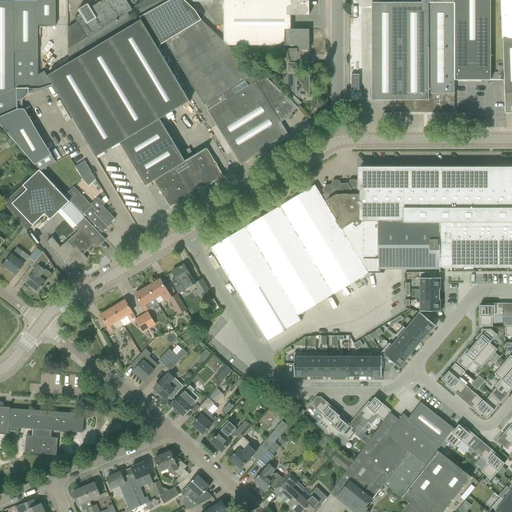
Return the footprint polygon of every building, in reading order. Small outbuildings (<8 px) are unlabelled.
[(14,89),(13,1),(0,0),(0,94),(11,89),(14,89)] [(37,0),(37,1),(13,1),(14,89),(29,89),(38,89),(38,88),(38,75),(38,26),(56,26),(55,0),(37,0)] [(69,58),(106,35),(131,20),(127,14),(132,10),(125,0),(103,0),(90,8),(88,4),(79,10),(81,14),(75,18),(78,23),(68,28),(69,58)] [(269,46),(284,46),(284,29),(291,29),(291,27),(290,16),(295,15),(309,15),(309,0),(224,0),(224,42),(229,46),(240,46),(249,46),(259,46),(269,46)] [(454,112),(454,103),(454,77),(454,0),(421,0),(421,3),(372,3),(372,100),(393,100),(393,112),(454,112)] [(488,0),(454,0),(454,77),(488,77),(488,0)] [(511,113),(511,0),(501,0),(503,39),(504,58),(505,113),(511,113)] [(170,208),(224,176),(207,148),(185,162),(159,120),(182,106),(189,102),(140,20),(131,25),(48,76),(91,150),(96,158),(121,143),(142,178),(146,185),(153,181),(170,208)] [(201,20),(165,42),(204,106),(207,104),(210,108),(207,110),(241,166),(289,136),(280,122),(287,118),(297,107),(260,72),(257,74),(201,20)] [(309,29),(291,29),(284,29),(284,46),(298,46),(298,52),(298,55),(309,55),(309,29)] [(286,75),(296,75),(296,73),(298,73),(298,63),(298,55),(298,52),(284,52),(284,59),(287,61),(287,63),(287,73),(287,74),(286,75)] [(44,71),(38,75),(38,88),(52,85),(44,71)] [(351,74),(351,90),(359,90),(359,74),(351,74)] [(296,75),(286,75),(281,81),(289,89),(300,98),(303,95),(309,95),(309,85),(312,85),(312,80),(309,80),(309,77),(296,77),(296,75)] [(11,89),(0,94),(0,117),(17,110),(17,100),(23,100),(29,94),(29,89),(14,89),(11,89)] [(0,123),(35,164),(51,154),(24,110),(17,110),(0,117),(0,123)] [(6,135),(0,140),(0,141),(6,149),(13,143),(6,135)] [(75,166),(87,186),(96,180),(84,161),(75,166)] [(324,194),(321,196),(367,273),(378,269),(438,269),(440,269),(440,271),(477,272),(490,272),(502,272),(511,271),(511,168),(358,168),(358,169),(359,179),(358,179),(358,180),(356,180),(355,180),(349,180),(347,185),(341,185),(339,190),(333,190),(330,195),(325,195),(324,194)] [(23,185),(4,203),(26,230),(32,225),(33,225),(45,214),(50,220),(60,211),(62,213),(64,211),(81,230),(61,247),(52,237),(46,242),(63,261),(64,261),(69,267),(76,261),(79,265),(87,258),(83,254),(95,244),(97,247),(105,239),(40,170),(23,185)] [(367,273),(321,196),(315,185),(314,186),(314,187),(301,194),(299,192),(292,196),(294,199),(281,206),(279,207),(279,208),(266,215),(264,212),(257,216),(259,219),(259,220),(246,227),(244,228),(245,228),(212,248),(212,247),(210,248),(211,250),(212,250),(237,292),(267,342),(301,321),(298,315),(367,273)] [(115,219),(103,206),(104,204),(98,198),(91,205),(74,187),(65,195),(88,219),(89,219),(102,233),(111,224),(110,223),(115,219)] [(10,256),(9,257),(3,265),(16,275),(24,264),(17,258),(22,251),(17,247),(11,256),(10,256)] [(30,257),(29,258),(34,262),(39,256),(42,252),(37,248),(30,257)] [(34,262),(31,267),(35,270),(26,282),(38,292),(41,287),(41,288),(43,286),(42,286),(44,283),(45,283),(52,274),(51,275),(43,270),(50,261),(46,256),(42,252),(39,256),(34,262)] [(184,265),(172,272),(176,279),(171,282),(178,294),(195,283),(190,276),(189,273),(184,265)] [(419,278),(419,279),(420,279),(420,289),(439,289),(439,290),(440,290),(440,289),(440,279),(441,279),(441,278),(434,278),(434,273),(435,273),(419,273),(420,273),(420,278),(419,278)] [(160,279),(148,287),(155,298),(160,295),(163,300),(165,299),(170,296),(167,291),(160,279)] [(201,295),(208,290),(202,279),(194,284),(201,295)] [(158,304),(155,298),(148,287),(135,294),(140,303),(142,306),(146,311),(148,310),(158,304)] [(420,289),(420,300),(439,300),(439,290),(439,289),(420,289)] [(207,291),(202,294),(207,303),(212,300),(207,291)] [(179,315),(186,310),(177,295),(169,300),(179,315)] [(132,312),(130,309),(125,300),(112,308),(119,320),(127,315),(130,320),(135,317),(132,312)] [(419,311),(419,312),(441,312),(441,311),(440,311),(440,300),(439,300),(420,300),(420,311),(419,311)] [(479,306),(479,327),(492,327),(492,317),(503,317),(503,307),(499,307),(499,304),(500,304),(486,304),(486,306),(479,306)] [(123,325),(112,308),(100,315),(110,332),(115,329),(123,325)] [(142,316),(149,329),(156,325),(148,312),(142,316)] [(419,313),(412,321),(427,334),(427,335),(434,326),(435,327),(435,326),(428,320),(423,316),(419,312),(419,313)] [(142,333),(149,329),(142,316),(135,320),(142,333)] [(405,329),(420,342),(427,334),(412,321),(405,329)] [(403,327),(395,336),(398,338),(413,350),(420,342),(405,329),(403,327)] [(477,340),(473,345),(489,359),(493,354),(497,350),(489,343),(497,335),(490,329),(481,329),(481,330),(483,330),(483,332),(481,332),(475,339),(477,340)] [(391,345),(391,346),(406,359),(407,358),(413,350),(398,338),(391,345)] [(381,356),(381,357),(392,367),(395,364),(400,368),(400,367),(407,359),(407,358),(406,359),(391,346),(391,345),(389,343),(381,352),(381,356)] [(461,361),(458,364),(466,371),(473,362),(481,369),(489,359),(473,345),(469,350),(467,349),(458,359),(459,360),(459,359),(461,361)] [(176,356),(165,368),(170,372),(188,353),(183,348),(178,354),(176,356)] [(145,349),(130,365),(135,369),(133,371),(144,381),(154,370),(158,365),(149,357),(151,354),(145,349)] [(165,368),(176,356),(171,351),(169,349),(157,362),(159,364),(164,369),(165,368)] [(206,349),(198,357),(203,362),(211,354),(206,349)] [(294,353),(294,378),(294,377),(306,377),(306,376),(305,376),(305,353),(294,353)] [(305,353),(305,376),(306,376),(316,376),(316,371),(316,353),(305,353)] [(316,371),(316,376),(326,376),(327,376),(327,357),(327,353),(316,353),(316,371)] [(348,353),(348,357),(348,362),(348,364),(348,376),(349,376),(359,376),(359,353),(348,353)] [(359,353),(359,376),(369,376),(370,376),(370,357),(370,353),(359,353)] [(489,359),(494,364),(498,359),(493,354),(489,359)] [(511,357),(510,355),(502,365),(511,373),(511,357)] [(369,376),(369,377),(381,377),(381,373),(388,373),(392,367),(381,357),(381,356),(381,357),(370,357),(370,376),(369,376)] [(326,376),(326,377),(337,377),(337,357),(327,357),(327,376),(326,376)] [(337,357),(337,377),(349,377),(349,376),(348,376),(348,364),(348,362),(348,357),(337,357)] [(455,363),(441,380),(446,384),(445,386),(455,394),(456,394),(457,392),(460,394),(467,387),(458,379),(465,372),(455,363)] [(225,365),(221,370),(227,376),(232,371),(225,365)] [(511,373),(502,365),(494,374),(501,381),(494,389),(502,396),(505,393),(506,395),(507,395),(511,388),(511,373)] [(163,378),(160,381),(153,389),(165,399),(167,396),(171,399),(178,392),(183,386),(168,373),(163,379),(163,378)] [(240,379),(235,385),(240,389),(244,383),(240,379)] [(178,398),(171,405),(182,416),(189,408),(192,406),(197,400),(198,398),(192,393),(194,391),(189,386),(186,389),(178,398)] [(217,389),(210,397),(216,403),(224,395),(217,389)] [(254,389),(251,392),(257,397),(260,394),(254,389)] [(476,394),(469,402),(472,405),(470,406),(470,407),(480,416),(482,414),(487,418),(500,402),(491,394),(490,394),(484,401),(476,394)] [(362,413),(360,416),(368,423),(371,425),(378,417),(383,422),(390,413),(389,412),(391,411),(375,397),(370,403),(368,401),(360,411),(360,412),(361,412),(362,413)] [(203,434),(209,427),(212,424),(216,420),(212,416),(213,416),(208,411),(214,403),(208,398),(196,411),(201,415),(192,424),(203,434)] [(321,401),(314,409),(322,416),(318,422),(316,424),(325,432),(338,417),(340,416),(334,411),(336,410),(325,401),(325,402),(324,404),(321,401)] [(233,407),(229,403),(222,410),(227,414),(233,407)] [(421,403),(409,419),(439,447),(453,429),(421,403)] [(10,409),(10,407),(8,407),(0,406),(0,434),(16,435),(17,427),(26,428),(33,429),(32,436),(26,436),(24,453),(56,455),(57,438),(51,437),(51,430),(58,431),(58,430),(76,431),(76,432),(82,433),(84,414),(77,414),(59,413),(59,412),(52,412),(52,413),(35,411),(28,410),(28,411),(10,409)] [(353,462),(346,471),(336,486),(341,490),(339,494),(336,497),(349,507),(366,488),(368,489),(383,471),(390,476),(410,452),(426,465),(436,450),(439,447),(409,419),(403,413),(398,419),(390,413),(383,422),(370,439),(366,445),(353,462)] [(338,417),(325,432),(335,440),(340,434),(349,441),(354,435),(355,433),(352,431),(354,429),(355,428),(349,424),(344,420),(343,421),(338,417)] [(222,452),(228,444),(231,441),(235,437),(231,433),(236,428),(229,421),(228,422),(227,420),(218,430),(219,432),(217,434),(211,442),(222,452)] [(240,439),(243,436),(251,427),(245,421),(234,433),(240,438),(240,439)] [(505,436),(503,438),(511,445),(511,443),(511,423),(511,424),(503,434),(504,434),(505,436)] [(454,429),(444,440),(448,443),(455,449),(461,441),(470,449),(476,441),(473,438),(475,437),(476,436),(465,427),(464,429),(459,424),(454,429)] [(273,432),(266,440),(266,441),(272,445),(279,437),(273,432)] [(363,433),(359,439),(366,445),(370,439),(364,434),(363,433)] [(282,435),(278,441),(282,444),(287,439),(282,435)] [(256,452),(250,446),(251,444),(243,436),(240,439),(232,448),(236,452),(230,459),(240,469),(247,461),(250,459),(255,453),(256,452)] [(323,439),(318,444),(322,447),(327,442),(330,439),(326,436),(323,439)] [(266,440),(256,452),(255,453),(260,458),(267,450),(272,445),(266,441),(266,440)] [(439,447),(436,450),(440,452),(448,443),(444,440),(439,447)] [(485,449),(479,456),(487,464),(481,471),(487,477),(490,480),(498,471),(501,467),(504,463),(499,459),(500,457),(490,449),(489,449),(490,449),(488,451),(485,449)] [(274,456),(267,450),(260,458),(256,463),(262,469),(274,456)] [(426,465),(426,466),(402,497),(409,503),(401,511),(443,511),(471,477),(440,452),(436,450),(426,465)] [(62,451),(56,453),(59,459),(65,457),(62,451)] [(176,457),(173,458),(170,451),(154,458),(160,471),(168,468),(170,472),(174,471),(181,476),(177,481),(180,484),(190,474),(184,470),(187,467),(181,461),(180,459),(179,460),(176,457)] [(390,476),(385,484),(402,497),(426,466),(426,465),(410,452),(390,476)] [(340,466),(346,471),(353,462),(348,457),(340,466)] [(126,471),(130,480),(139,500),(144,498),(140,487),(152,482),(149,474),(148,471),(144,462),(132,468),(132,469),(126,471)] [(269,464),(260,473),(253,481),(265,491),(270,486),(273,488),(279,481),(282,478),(277,473),(273,474),(273,472),(275,470),(269,464)] [(501,467),(498,471),(502,475),(506,471),(501,467)] [(349,507),(355,511),(364,511),(369,507),(367,506),(385,484),(390,476),(383,471),(368,489),(366,488),(349,507)] [(120,472),(106,478),(111,489),(118,486),(127,506),(124,507),(126,511),(130,511),(141,506),(139,500),(130,480),(129,480),(130,481),(125,483),(120,472)] [(279,496),(289,506),(299,495),(304,489),(298,483),(298,482),(289,473),(274,489),(280,495),(279,496)] [(197,475),(190,483),(181,493),(186,498),(188,495),(190,497),(189,497),(194,502),(195,501),(198,505),(203,502),(212,497),(206,491),(209,487),(197,475)] [(483,480),(479,483),(486,485),(490,480),(487,477),(484,481),(483,480)] [(163,494),(159,482),(152,485),(157,497),(163,494)] [(89,501),(100,496),(94,483),(84,487),(89,501)] [(504,500),(503,501),(511,508),(511,483),(508,488),(511,492),(504,500)] [(471,485),(460,495),(463,499),(475,489),(471,485)] [(93,511),(91,506),(89,501),(84,487),(72,492),(78,505),(81,504),(83,510),(86,509),(87,511),(93,511)] [(289,506),(290,506),(289,508),(293,511),(294,511),(295,511),(301,511),(304,509),(307,511),(315,511),(322,504),(321,504),(322,503),(326,498),(327,498),(317,488),(316,487),(310,494),(311,496),(307,500),(306,501),(300,495),(299,495),(289,506)] [(175,488),(160,497),(164,504),(179,495),(175,488)] [(144,498),(139,500),(141,506),(149,502),(147,497),(144,498)] [(500,497),(487,511),(511,511),(511,508),(503,501),(504,500),(500,497)] [(44,511),(41,504),(37,505),(35,499),(28,502),(15,507),(17,511),(44,511)] [(228,511),(221,500),(212,506),(202,511),(228,511)]
